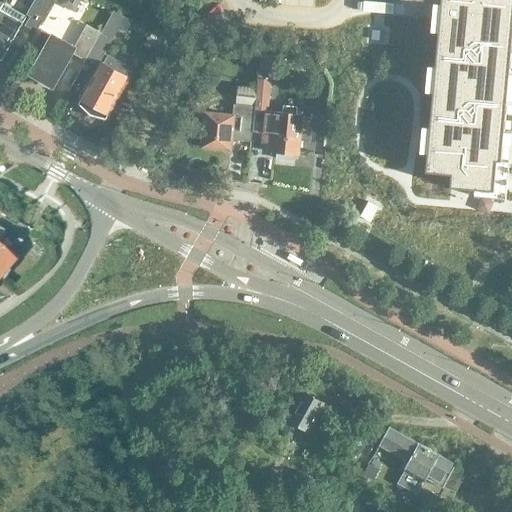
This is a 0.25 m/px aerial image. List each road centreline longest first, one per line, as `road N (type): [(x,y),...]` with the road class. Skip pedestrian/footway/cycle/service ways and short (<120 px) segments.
road 1 (primary): [(0,356),(159,298),(266,295)]
road 2 (primary): [(0,347),(68,295),(110,201)]
road 3 (primary): [(266,295),(110,201)]
road 4 (primary): [(511,421),(367,337)]
road 5 (primary): [(110,201),(0,141)]
